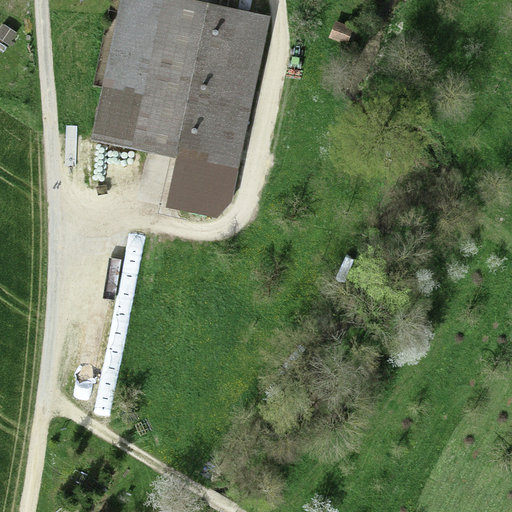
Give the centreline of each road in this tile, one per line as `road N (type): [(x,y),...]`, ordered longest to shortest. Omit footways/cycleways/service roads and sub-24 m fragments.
road 1 (track): [(45,398),(55,270),(43,0)]
road 2 (track): [(243,511),(45,398)]
